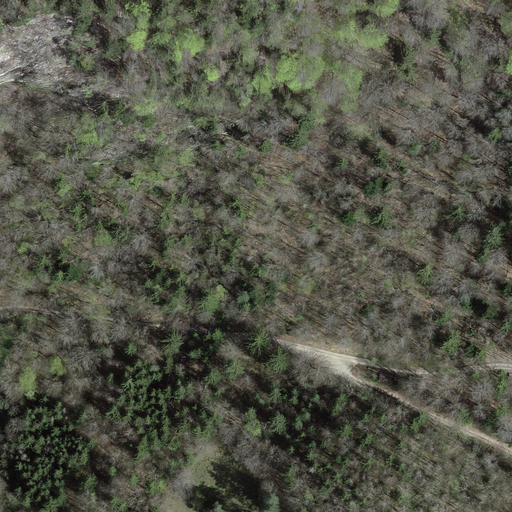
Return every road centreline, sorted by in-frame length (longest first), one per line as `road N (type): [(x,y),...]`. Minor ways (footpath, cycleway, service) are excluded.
road 1 (track): [(511,367),(449,374),(392,368),(234,332),(0,311)]
road 2 (track): [(511,452),(364,387),(340,370),(337,357)]
